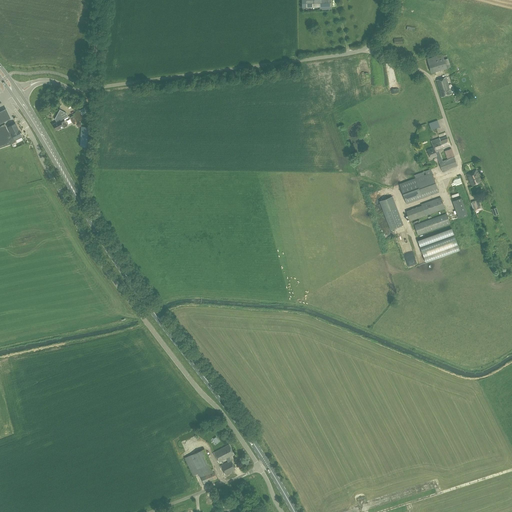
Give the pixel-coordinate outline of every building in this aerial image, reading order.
[(434,69),(435,72),(450,67),(448,58),(444,59),(442,55),(427,59),(431,71),(434,69)] [(436,80),(441,97),(452,94),(450,90),(446,77),(436,80)] [(0,111),(0,123),(11,118),(6,108),(0,111)] [(70,118),(73,125),(84,120),(79,109),(75,111),(76,112),(72,114),(73,116),(70,118)] [(67,126),(64,119),(68,117),(66,113),(60,110),(55,119),(57,122),(53,124),(55,127),(54,128),(55,129),(56,129),(56,130),(63,126),(64,128),(67,126)] [(431,132),(443,128),(440,121),(429,125),(431,132)] [(0,147),(13,143),(12,141),(22,137),(19,130),(15,123),(7,127),(5,124),(0,126),(0,147)] [(439,162),(442,171),(457,166),(454,157),(442,161),(439,151),(443,150),(443,149),(450,146),(447,136),(438,140),(438,139),(431,141),(433,148),(427,150),(431,158),(437,156),(439,162)] [(444,151),(447,158),(454,156),(451,149),(444,151)] [(399,184),(406,204),(422,198),(439,192),(431,169),(414,175),(415,178),(399,184)] [(467,174),(472,186),(481,182),(476,170),(467,174)] [(380,201),(391,230),(403,225),(392,196),(380,201)] [(406,211),(410,221),(445,208),(441,197),(421,204),(422,206),(406,211)] [(453,201),(459,218),(467,215),(461,198),(453,201)] [(471,202),(475,212),(482,209),(478,199),(471,202)] [(415,226),(418,235),(450,224),(447,214),(415,226)] [(418,241),(426,262),(460,250),(452,228),(418,241)] [(417,265),(413,246),(404,248),(408,266),(417,265)] [(221,466),(225,475),(236,469),(230,457),(234,454),(229,445),(214,453),(219,462),(226,458),(228,462),(221,466)] [(201,476),(204,484),(217,478),(214,471),(212,472),(210,468),(212,467),(204,449),(185,458),(193,476),(198,473),(200,477),(201,476)] [(220,506),(221,510),(223,509),(242,502),(239,494),(220,501),(222,505),(220,506)]
